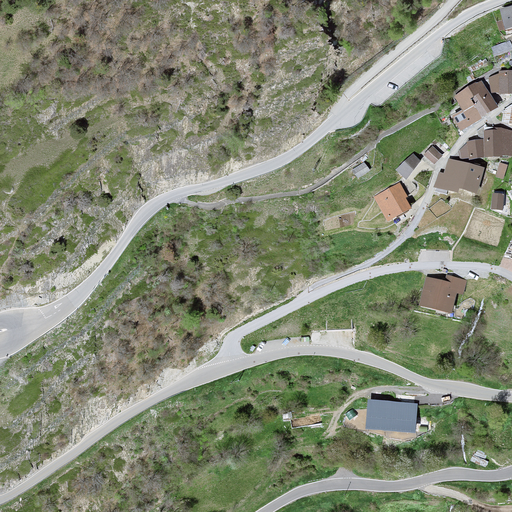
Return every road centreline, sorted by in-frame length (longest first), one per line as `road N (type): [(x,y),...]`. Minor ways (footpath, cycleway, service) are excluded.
road 1 (tertiary): [(32,320),(86,287),(149,206),(278,163),(341,114)]
road 2 (track): [(177,193),(199,206),(314,186),(456,90),(493,70),(511,71)]
road 3 (residential): [(291,306),(310,287),(369,263),(405,236),(436,172),(468,132),(511,100)]
road 4 (tertiary): [(511,397),(430,383),(363,356),(319,349),(227,367)]
road 5 (tertiary): [(227,367),(135,409),(0,499)]
road 6 (tertiary): [(264,511),(323,485),(398,486),(511,471)]
road 7 (residential): [(291,306),(374,272),(416,265),(474,265),(511,277)]
road 8 (tertiary): [(341,114),(440,32),(506,0)]
road 9 (track): [(453,387),(381,388),(347,401),(331,432),(347,484)]
road 10 (residential): [(341,114),(356,83),(452,0)]
